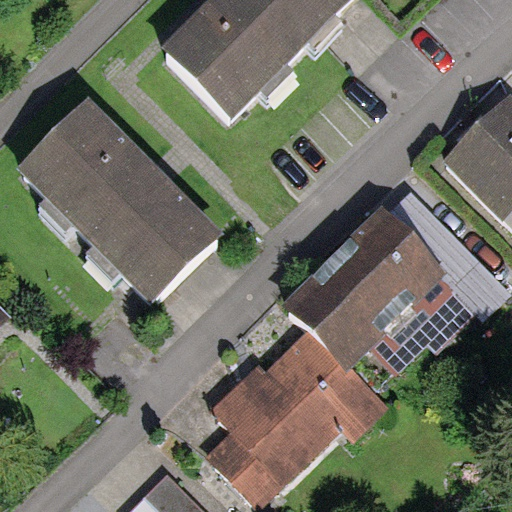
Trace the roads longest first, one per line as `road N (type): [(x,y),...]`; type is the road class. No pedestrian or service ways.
road 1 (residential): [(511,56),(54,511)]
road 2 (residential): [(124,0),(0,124)]
